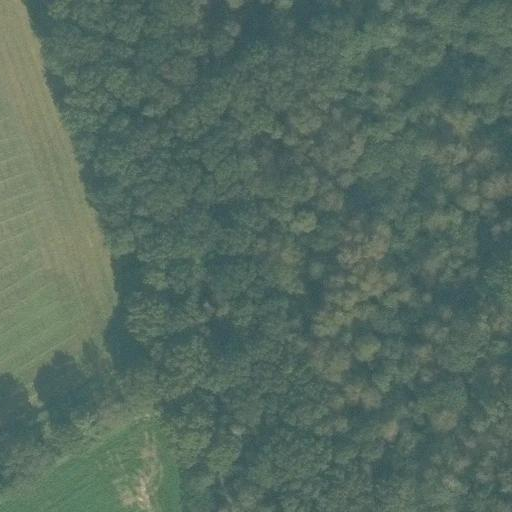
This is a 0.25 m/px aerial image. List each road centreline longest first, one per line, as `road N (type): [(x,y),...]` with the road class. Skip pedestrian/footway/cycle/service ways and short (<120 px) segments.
road 1 (track): [(183,349),(62,0)]
road 2 (track): [(0,458),(183,349)]
road 3 (track): [(238,511),(183,349)]
